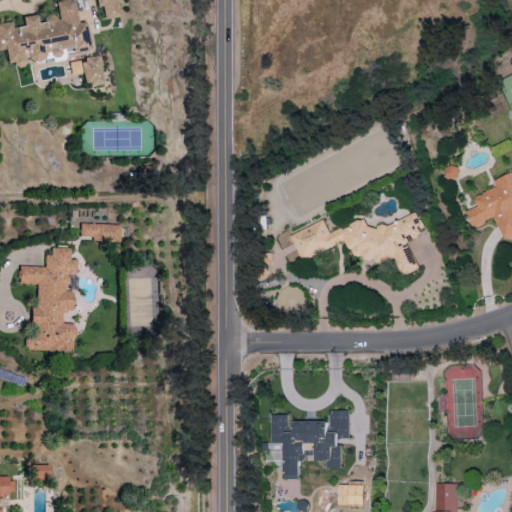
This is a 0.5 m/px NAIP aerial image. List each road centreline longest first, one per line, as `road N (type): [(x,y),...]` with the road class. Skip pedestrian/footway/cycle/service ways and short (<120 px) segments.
road 1 (residential): [(225,511),(223,0)]
road 2 (residential): [(225,342),(409,342),(511,314)]
